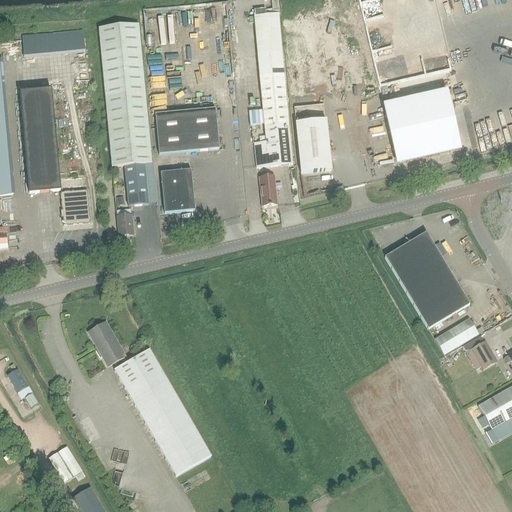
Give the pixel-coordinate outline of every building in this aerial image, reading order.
[(254,144),(256,169),(292,165),(278,14),(254,17),(266,143),(254,144)] [(124,168),(128,208),(148,206),(145,166),(152,165),(139,25),(98,29),(111,169),(124,168)] [(87,30),(22,36),(23,55),(89,49),(87,30)] [(0,195),(14,195),(2,59),(0,59),(0,195)] [(375,104),(388,165),(454,151),(441,90),(375,104)] [(59,174),(53,105),(52,91),(20,94),(29,194),(84,189),(82,177),(60,179),(59,174)] [(159,156),(219,151),(215,110),(155,116),(159,156)] [(260,112),(247,113),(248,126),(262,125),(260,112)] [(301,176),(331,172),(326,122),(295,126),(301,176)] [(161,175),(165,215),(195,212),(191,172),(161,175)] [(277,207),(275,178),(259,180),(262,209),(277,207)] [(63,227),(90,224),(87,192),(60,194),(63,227)] [(119,238),(134,237),(132,217),(117,218),(119,238)] [(385,259),(428,331),(470,306),(426,234),(385,259)] [(444,357),(479,336),(469,320),(435,341),(444,357)] [(113,372),(175,479),(211,459),(149,352),(126,365),(124,360),(126,359),(105,324),(87,334),(107,369),(114,365),(117,370),(113,372)] [(480,337),(462,348),(466,354),(471,350),(484,343),(480,337)] [(471,350),(466,354),(476,371),(482,368),(483,371),(497,363),(485,342),(484,343),(471,350)] [(17,395),(28,388),(17,371),(6,378),(17,395)] [(484,418),(477,422),(481,429),(488,425),(492,431),(511,419),(511,387),(478,407),(484,418)] [(30,397),(23,401),(29,411),(36,407),(30,397)] [(78,423),(74,425),(79,434),(84,432),(79,425),(79,424),(78,423)] [(77,483),(84,478),(66,449),(48,460),(63,485),(74,478),(77,483)] [(104,511),(90,489),(73,499),(80,511),(104,511)]
